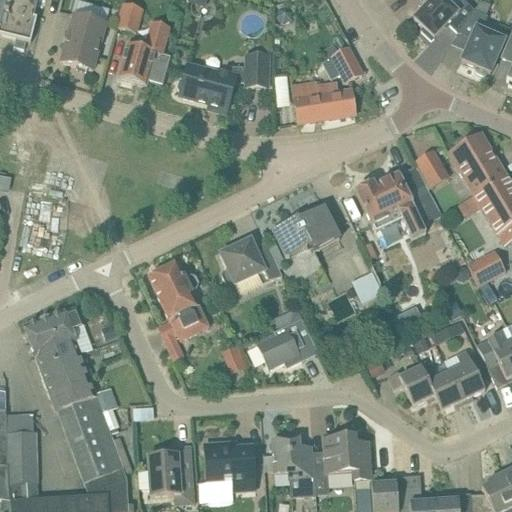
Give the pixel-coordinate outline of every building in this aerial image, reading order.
[(34,20),(38,0),(0,0),(0,37),(31,45),(37,20),(34,20)] [(459,36),(474,13),(460,0),(454,0),(449,7),(441,0),(434,0),(414,21),(424,30),(421,33),(432,43),(448,26),(459,36)] [(490,8),(481,3),(474,13),(485,18),(490,8)] [(123,7),(116,30),(136,36),(142,13),(123,7)] [(462,63),(490,76),(504,43),(482,33),(488,19),(485,18),(474,13),(459,36),(471,41),(462,63)] [(92,73),(98,54),(105,26),(74,18),(61,64),(92,73)] [(170,59),(162,56),(170,29),(152,24),(145,51),(128,47),(119,80),(145,88),(147,82),(162,87),(170,59)] [(511,33),(503,55),(511,58),(511,68),(506,82),(509,84),(508,88),(511,89),(511,33)] [(332,60),(346,86),(362,77),(348,51),(332,60)] [(268,90),(268,58),(244,58),(244,70),(231,70),(228,78),(187,68),(179,99),(209,108),(208,111),(227,116),(235,86),(245,86),(245,90),(268,90)] [(351,93),(331,96),(330,86),(317,88),(316,84),(292,88),(298,127),(355,118),(351,93)] [(481,136),(448,156),(474,199),(507,180),(481,136)] [(433,153),(414,165),(431,191),(450,180),(433,153)] [(373,187),(356,195),(375,235),(376,235),(403,222),(412,242),(425,236),(422,228),(440,219),(414,170),(398,178),(398,177),(374,188),(373,187)] [(0,191),(9,194),(10,189),(11,181),(0,178),(0,191)] [(505,248),(511,243),(511,188),(507,180),(465,206),(472,218),(482,212),(497,238),(499,237),(505,248)] [(339,242),(333,228),(324,210),(300,222),(298,219),(272,232),(281,250),(286,260),(312,248),(315,254),(339,242)] [(384,253),(376,235),(375,235),(359,242),(380,287),(398,278),(386,252),(384,253)] [(282,278),(275,263),(266,245),(255,250),(251,243),(220,257),(227,272),(223,273),(222,280),(225,287),(230,289),(234,286),(235,288),(258,278),(262,287),(282,278)] [(481,287),(507,273),(497,253),(471,267),(481,287)] [(463,260),(429,276),(431,281),(466,265),(463,260)] [(191,278),(185,281),(178,265),(148,279),(169,323),(169,322),(177,338),(180,344),(199,335),(189,314),(199,310),(191,295),(197,293),(199,287),(196,281),(191,278)] [(370,275),(350,283),(357,300),(377,293),(370,275)] [(456,304),(446,309),(453,323),(463,318),(456,304)] [(55,365),(80,356),(72,333),(84,328),(78,311),(65,315),(65,314),(23,329),(35,359),(51,353),(55,365)] [(274,322),(280,332),(301,322),(297,312),(274,322)] [(276,339),(257,348),(268,371),(269,373),(272,372),(284,366),(287,371),(302,364),(297,353),(313,346),(301,322),(280,332),(274,335),(276,339)] [(434,334),(439,348),(461,341),(457,327),(434,334)] [(496,341),(477,350),(488,373),(499,368),(506,383),(511,379),(511,341),(506,330),(494,336),(496,341)] [(226,377),(244,372),(238,347),(219,352),(226,377)] [(95,396),(80,356),(55,365),(51,353),(35,359),(50,397),(56,414),(113,394),(111,389),(95,396)] [(485,393),(476,375),(466,355),(456,360),(461,369),(449,375),(465,407),(473,403),(472,400),(485,393)] [(428,363),(420,367),(421,370),(423,375),(432,371),(428,363)] [(436,402),(423,375),(421,370),(399,380),(397,376),(388,380),(394,392),(403,388),(413,409),(426,403),(427,406),(436,402)] [(465,407),(449,375),(437,381),(432,371),(423,375),(436,402),(442,414),(455,408),(456,411),(465,407)] [(129,511),(127,481),(109,432),(119,428),(113,412),(118,409),(113,394),(56,414),(56,415),(57,415),(84,487),(89,499),(38,502),(11,504),(12,511),(129,511)] [(6,419),(6,437),(34,436),(33,417),(8,419),(7,419),(6,419)] [(353,476),(354,484),(371,483),(369,446),(355,447),(354,440),(339,441),(339,437),(323,438),(326,477),(353,476)] [(315,500),(313,469),(312,449),(300,450),(299,442),(272,444),(273,459),(273,464),(274,474),(274,477),(289,476),(291,501),(315,500)] [(255,492),(254,470),(253,450),(227,452),(226,446),(204,448),(207,485),(232,483),(233,493),(255,492)] [(194,507),(192,469),(190,449),(176,450),(177,458),(148,460),(149,474),(139,475),(139,492),(150,491),(151,499),(175,497),(176,508),(194,507)] [(273,459),(264,459),(265,475),(274,474),(273,464),(273,459)] [(8,503),(7,468),(0,467),(0,502),(2,503),(8,503)] [(511,471),(501,477),(511,499),(511,471)] [(511,511),(511,499),(501,477),(488,484),(489,487),(482,491),(485,497),(470,498),(471,511),(511,511)] [(397,511),(398,508),(406,508),(405,501),(410,501),(409,479),(384,481),(384,486),(371,487),(372,511),(397,511)] [(435,511),(435,504),(422,504),(420,479),(409,479),(410,501),(405,501),(406,508),(410,507),(410,511),(435,511)] [(447,503),(435,504),(435,511),(471,511),(470,498),(470,496),(446,498),(447,503)] [(2,503),(0,511),(12,511),(11,504),(8,504),(8,503),(2,503)]
